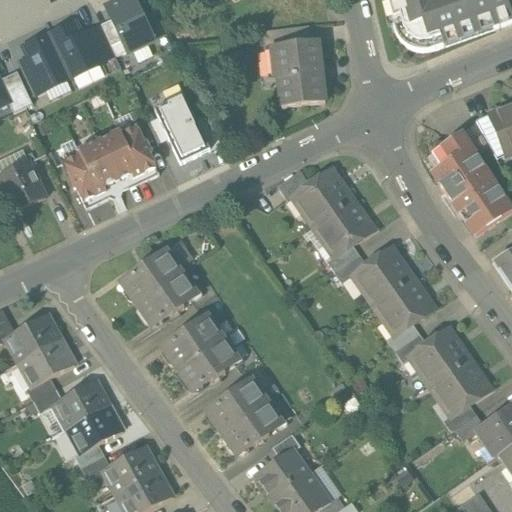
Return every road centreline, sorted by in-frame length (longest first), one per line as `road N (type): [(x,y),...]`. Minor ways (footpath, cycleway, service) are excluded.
road 1 (residential): [(54,265),(381,116)]
road 2 (residential): [(54,265),(235,511)]
road 3 (residential): [(511,333),(446,249),(393,156),(381,116)]
road 4 (residential): [(381,116),(511,56)]
